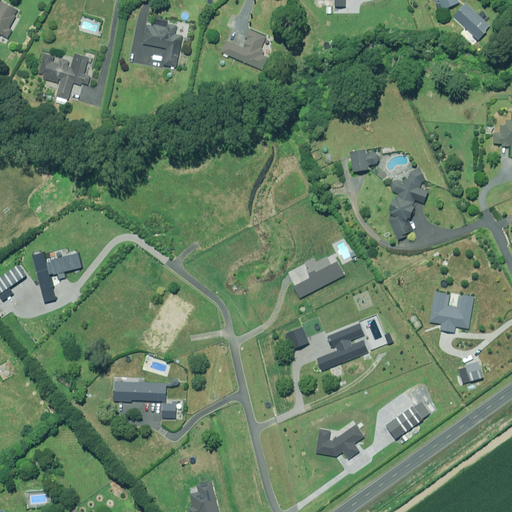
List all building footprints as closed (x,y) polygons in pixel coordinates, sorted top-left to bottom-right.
[(20,11),(2,1),(0,4),(0,37),(2,35),(9,38),(13,30),(10,29),(20,11)] [(492,27),(467,4),(455,17),(480,41),(492,27)] [(168,21),(157,19),(155,27),(147,25),(143,44),(167,49),(164,66),(177,68),(183,36),(176,35),(178,26),(168,24),(168,21)] [(263,49),(267,37),(251,30),(244,48),(232,43),(228,41),(223,53),(264,71),(270,58),(265,56),(267,51),(263,49)] [(45,75),(44,79),(59,84),(60,79),(62,80),(56,103),(67,106),(74,83),(82,85),(82,84),(89,86),(92,76),(85,74),(90,58),(76,54),(75,58),(72,68),(69,67),(70,62),(62,59),(60,64),(54,62),(55,56),(45,53),(39,74),(45,75)] [(511,150),(511,158),(511,112),(511,122),(490,121),(489,135),(494,135),(494,143),(503,144),(503,147),(511,147),(511,150)] [(381,160),(380,155),(376,153),(369,154),(368,150),(352,152),(355,172),(370,170),(370,166),(378,165),(381,160)] [(411,225),(417,208),(416,207),(418,201),(419,202),(426,204),(430,191),(423,189),(422,188),(424,183),(427,179),(421,168),(412,172),(408,183),(396,179),(391,192),(398,194),(399,195),(397,201),(396,200),(390,217),(398,241),(415,235),(411,225)] [(456,329),(471,331),(476,305),(478,295),(459,291),(456,306),(452,305),(454,294),(435,291),(429,324),(441,327),(440,332),(455,335),(456,329)] [(486,378),(482,362),(468,366),(472,382),(486,378)] [(168,387),(168,383),(145,382),(145,379),(115,378),(114,402),(133,403),(133,401),(164,402),(163,419),(178,419),(179,402),(167,402),(167,388),(168,387)] [(353,440),(347,443),(342,435),(328,444),(342,465),(355,456),(351,450),(357,446),(353,440)] [(334,470),(329,462),(320,467),(325,475),(334,470)]
